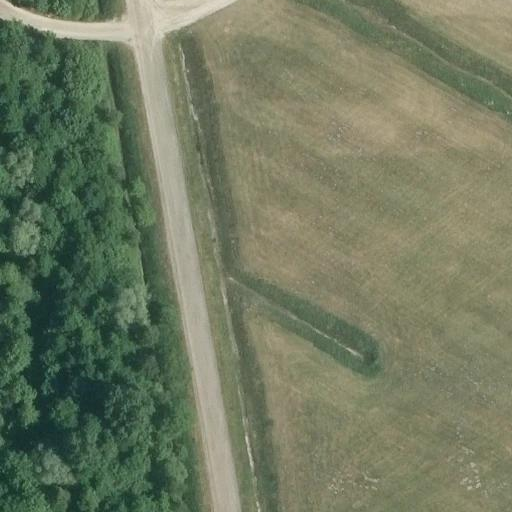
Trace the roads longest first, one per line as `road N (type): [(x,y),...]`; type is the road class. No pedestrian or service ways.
road 1 (track): [(222,511),(134,0)]
road 2 (unknown): [(0,6),(76,30),(140,33),(207,0)]
